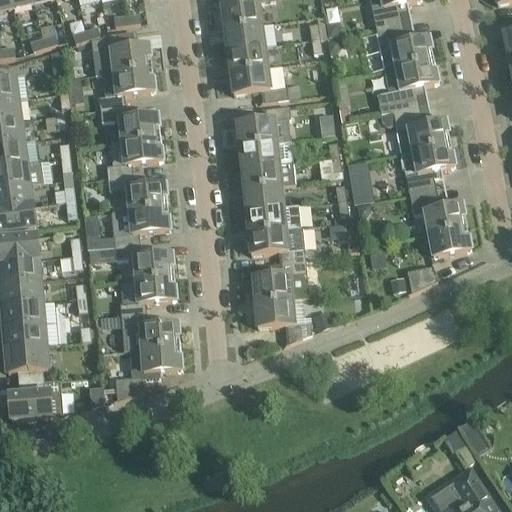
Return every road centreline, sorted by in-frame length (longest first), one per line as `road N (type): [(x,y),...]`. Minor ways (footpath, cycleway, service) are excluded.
road 1 (residential): [(222,381),(184,0)]
road 2 (residential): [(511,253),(459,0)]
road 3 (residential): [(0,444),(222,381)]
